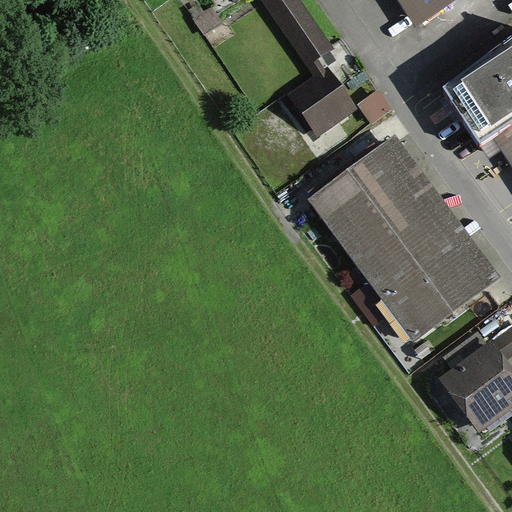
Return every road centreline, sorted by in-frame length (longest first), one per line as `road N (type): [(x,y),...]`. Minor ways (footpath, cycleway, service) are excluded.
road 1 (track): [(127,0),(499,511)]
road 2 (residential): [(344,0),(511,247)]
